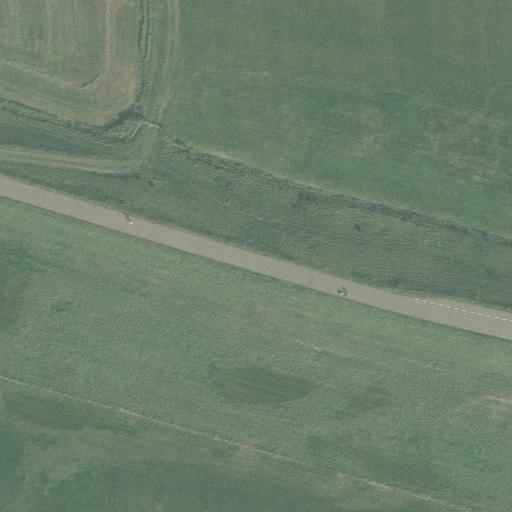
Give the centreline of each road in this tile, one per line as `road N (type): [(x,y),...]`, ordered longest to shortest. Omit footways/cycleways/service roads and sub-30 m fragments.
road 1 (tertiary): [(0,186),(511,331)]
road 2 (track): [(161,93),(148,146),(135,164),(0,155)]
